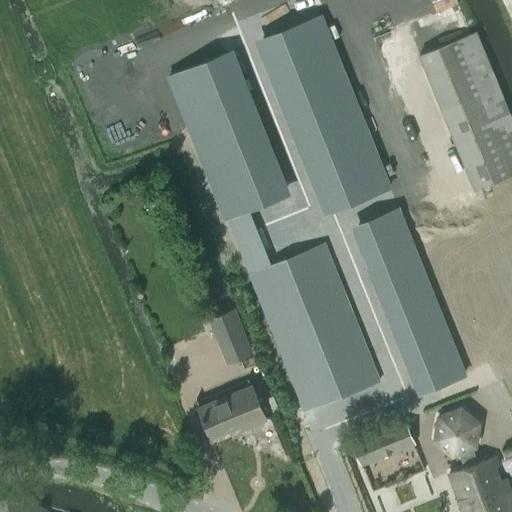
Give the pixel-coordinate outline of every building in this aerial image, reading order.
[(316,19),(256,41),(327,220),(385,201),(316,19)] [(511,173),(511,118),(476,31),(419,55),(474,189),(511,173)] [(211,56),(160,75),(212,213),(268,191),(211,56)] [(144,211),(162,206),(158,193),(140,199),(144,211)] [(422,214),(377,230),(441,383),(482,366),(422,214)] [(303,409),(378,379),(324,242),(248,272),(303,409)] [(254,353),(235,307),(208,318),(226,364),(254,353)] [(249,426),(265,419),(250,385),(198,407),(210,436),(247,421),(249,426)] [(272,397),(266,399),(273,416),(279,414),(272,397)] [(472,448),(476,446),(481,420),(460,402),(435,411),(430,438),(451,456),(458,453),(463,467),(447,473),(461,511),(511,511),(511,493),(495,455),(477,461),(472,448)] [(371,492),(425,470),(404,420),(351,442),(371,492)] [(44,511),(46,507),(27,502),(23,511),(44,511)]
